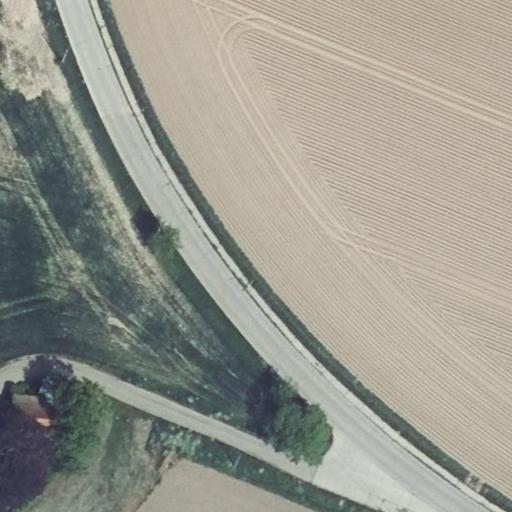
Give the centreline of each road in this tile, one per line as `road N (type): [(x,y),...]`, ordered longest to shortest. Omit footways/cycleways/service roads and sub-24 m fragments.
road 1 (tertiary): [(482,509),(367,423),(238,290),(126,106),(85,0)]
road 2 (unclassified): [(482,509),(341,475),(78,368),(35,373),(0,391)]
